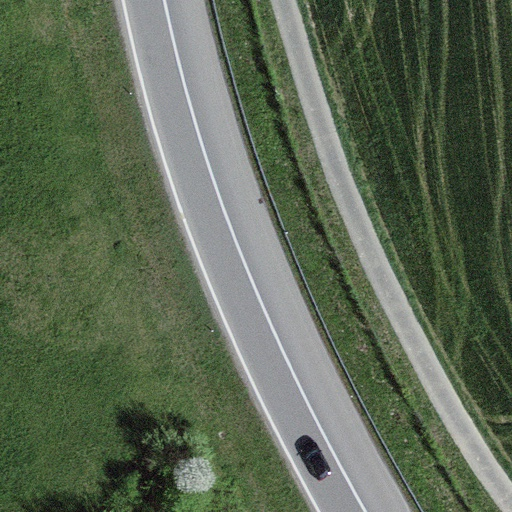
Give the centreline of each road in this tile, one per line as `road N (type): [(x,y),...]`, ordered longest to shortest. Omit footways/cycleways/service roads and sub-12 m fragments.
road 1 (track): [(509,511),(403,335),(360,240),(281,0)]
road 2 (motorway): [(343,511),(223,265),(143,0)]
